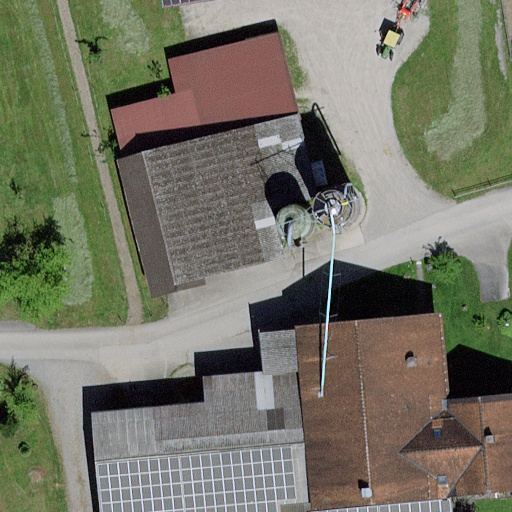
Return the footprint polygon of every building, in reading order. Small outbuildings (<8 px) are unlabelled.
[(299,112),(280,32),(165,60),(174,95),(108,111),(122,157),(299,112)] [(299,112),(122,157),(156,286),(262,259),(250,210),(327,190),(305,106),(299,112)] [(322,231),(328,231),(333,228),(337,224),(339,218),(340,213),(338,207),(335,203),(331,200),(326,198),(321,197),(316,199),(311,202),(308,206),(306,211),(306,217),(308,223),(311,227),(316,230),(322,231)] [(287,241),(293,240),(298,238),(302,233),(304,228),(305,222),(303,217),(300,213),(296,209),(291,207),(286,207),(281,208),(276,211),(273,215),(271,221),(271,227),(273,232),(276,237),(281,240),(287,241)] [(212,416),(99,424),(105,511),(487,511),(511,510),(511,407),(446,413),(440,326),(302,336),(306,387),(210,394),(212,416)]
